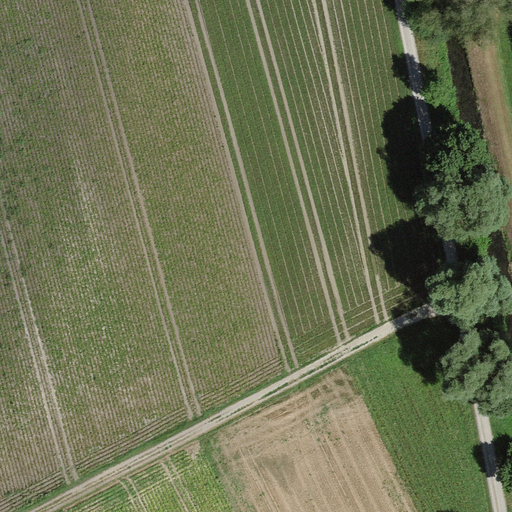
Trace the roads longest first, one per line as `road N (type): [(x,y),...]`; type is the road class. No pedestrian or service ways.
road 1 (track): [(493,511),(394,0)]
road 2 (track): [(35,511),(452,295)]
